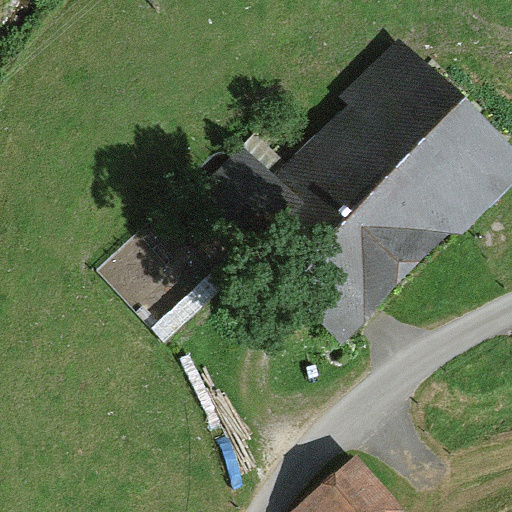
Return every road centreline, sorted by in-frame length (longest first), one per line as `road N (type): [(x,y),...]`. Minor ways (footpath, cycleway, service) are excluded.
road 1 (track): [(368,400),(511,312)]
road 2 (track): [(264,511),(368,400)]
